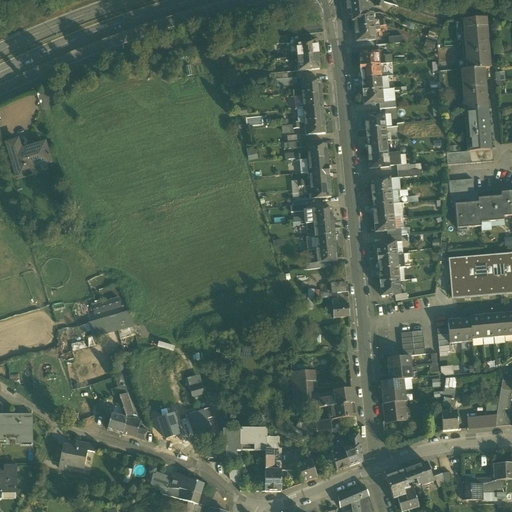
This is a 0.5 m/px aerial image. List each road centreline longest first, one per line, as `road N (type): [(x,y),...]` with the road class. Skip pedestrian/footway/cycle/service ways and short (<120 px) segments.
road 1 (residential): [(330,0),(363,324)]
road 2 (residential): [(273,508),(237,497),(182,462),(57,423),(0,391)]
road 3 (trunk): [(0,88),(78,51),(258,0)]
road 4 (trunk): [(0,70),(184,0)]
road 5 (residential): [(363,324),(511,307)]
road 6 (residential): [(363,324),(375,465)]
road 7 (residential): [(511,438),(438,446),(375,465)]
road 8 (trunk): [(118,0),(0,47)]
